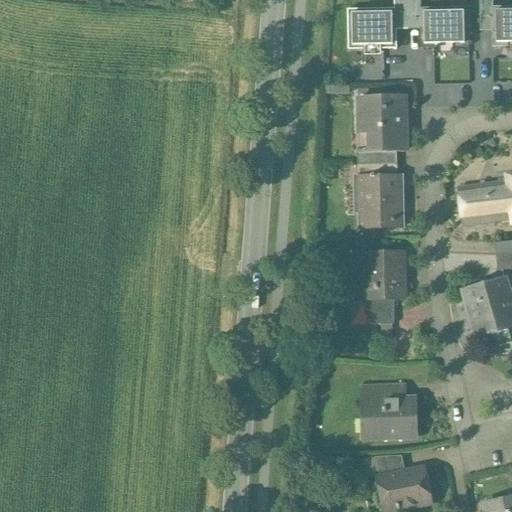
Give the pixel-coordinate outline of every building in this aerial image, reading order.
[(393,0),(394,10),(347,11),(348,51),(363,51),(363,56),(380,56),(380,50),(396,50),(395,30),(407,30),(406,0),(393,0)] [(419,0),(406,0),(407,30),(419,30),(420,49),(437,48),(437,55),(452,55),(451,49),(467,48),(466,9),(420,9),(419,0)] [(492,0),(479,0),(480,31),(492,30),(492,49),(509,49),(510,55),(511,55),(511,9),(493,10),(492,0)] [(511,81),(498,81),(498,104),(511,104),(511,81)] [(404,97),(360,98),(361,151),(367,151),(367,153),(397,153),(405,153),(404,97)] [(397,153),(367,153),(367,151),(361,151),(357,151),(357,166),(397,165),(397,153)] [(397,165),(357,166),(358,178),(359,178),(397,177),(397,165)] [(507,182),(458,189),(463,228),(511,221),(511,174),(506,176),(507,182)] [(397,177),(359,178),(360,230),(402,229),(401,177),(397,177)] [(511,242),(495,244),(496,256),(511,254),(511,242)] [(402,252),(364,253),(365,274),(347,275),(348,302),(370,302),(394,301),(404,301),(402,252)] [(511,254),(496,256),(498,272),(511,270),(511,254)] [(505,278),(463,291),(477,341),(488,337),(492,350),(511,343),(511,342),(508,331),(511,329),(511,304),(510,296),(505,279),(505,278)] [(394,301),(370,302),(370,326),(394,325),(394,301)] [(404,385),(360,386),(361,400),(365,399),(365,398),(405,397),(404,385)] [(405,397),(365,398),(365,399),(366,436),(382,436),(382,441),(412,441),(412,425),(414,424),(415,422),(416,419),(415,417),(413,415),(411,413),(411,397),(405,397)] [(402,457),(375,458),(380,479),(405,473),(402,457)] [(380,479),(377,479),(378,485),(374,489),(378,507),(383,509),(383,511),(395,511),(431,504),(424,469),(405,473),(380,479)] [(511,511),(511,497),(487,503),(488,511),(511,511)]
